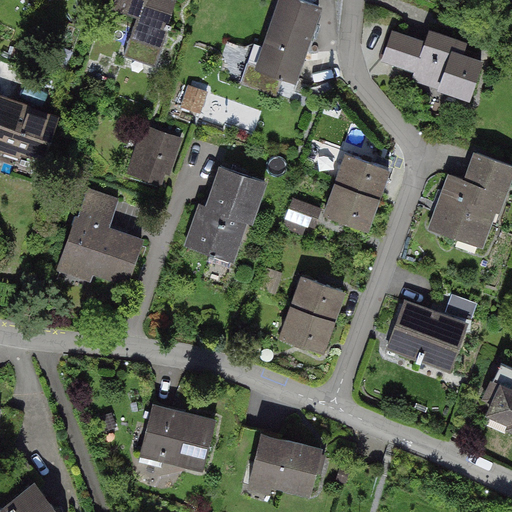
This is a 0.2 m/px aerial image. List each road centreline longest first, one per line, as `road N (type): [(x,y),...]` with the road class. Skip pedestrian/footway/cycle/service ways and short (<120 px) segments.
road 1 (residential): [(334,405),(419,162),(355,64),(355,0)]
road 2 (residential): [(0,334),(201,361),(334,405)]
road 3 (residential): [(334,405),(511,488)]
